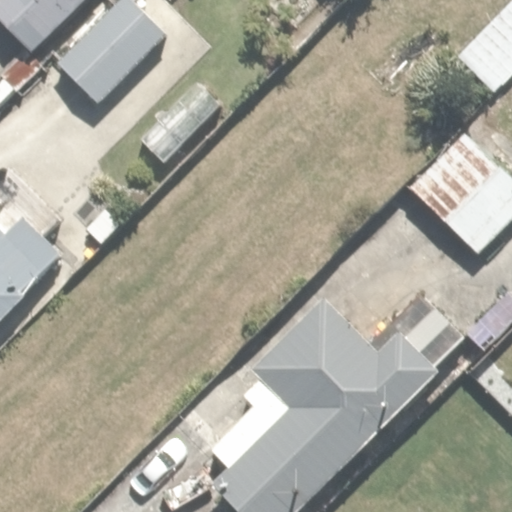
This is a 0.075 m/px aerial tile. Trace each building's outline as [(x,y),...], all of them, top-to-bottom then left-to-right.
[(0,0),(0,16),(28,48),(80,0),(0,0)] [(147,0),(109,0),(57,54),(100,98),(173,24),(147,0)] [(511,0),(507,0),(461,49),(499,93),(511,79),(511,0)] [(201,61),(137,133),(175,166),(239,95),(201,61)] [(511,210),(511,171),(465,122),(410,173),(476,244),(511,210)] [(0,211),(0,302),(45,258),(0,211)] [(0,384),(0,445),(23,469),(36,456),(75,498),(140,436),(133,428),(255,311),(191,244),(132,299),(112,278),(0,384)] [(217,473),(258,511),(294,511),(465,334),(416,288),(373,333),(323,286),(253,360),(259,366),(240,387),(252,398),(208,444),(227,462),(217,473)]
